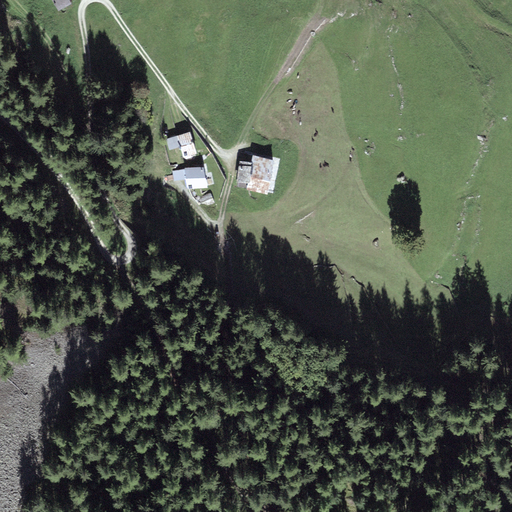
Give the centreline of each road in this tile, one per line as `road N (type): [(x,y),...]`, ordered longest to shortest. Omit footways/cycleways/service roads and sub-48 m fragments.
road 1 (track): [(511,382),(485,374),(454,348),(407,337),(367,338),(333,365),(298,371),(269,370),(225,340)]
road 2 (track): [(123,260),(171,369),(257,511)]
road 3 (track): [(123,260),(132,243),(109,205),(94,145),(82,13),(89,0)]
road 4 (track): [(103,0),(231,164)]
road 5 (track): [(0,112),(74,194),(110,258),(123,260)]
